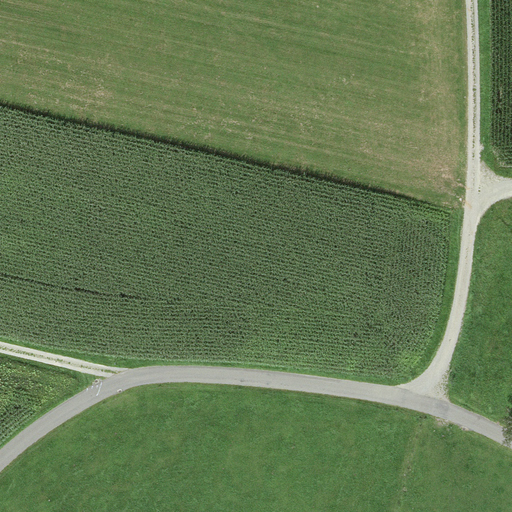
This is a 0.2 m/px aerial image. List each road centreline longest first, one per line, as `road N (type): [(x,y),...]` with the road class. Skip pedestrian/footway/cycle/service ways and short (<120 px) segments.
road 1 (unclassified): [(0,463),(72,407),(167,374),(418,401),(511,441)]
road 2 (track): [(470,0),(474,217),(451,348),(418,401)]
road 3 (track): [(128,382),(0,347)]
